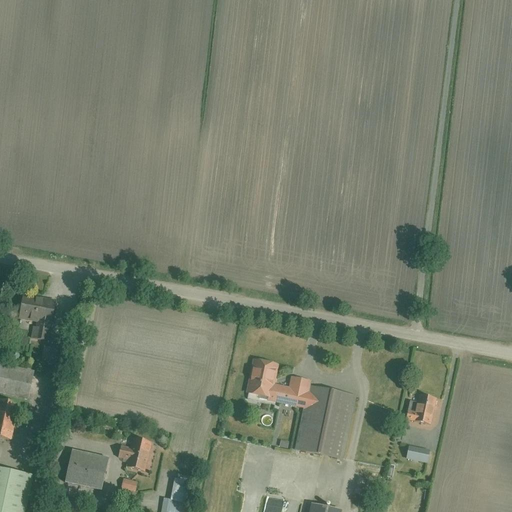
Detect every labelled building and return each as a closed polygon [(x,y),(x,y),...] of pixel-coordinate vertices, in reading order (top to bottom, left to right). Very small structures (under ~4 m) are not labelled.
[(29,296),(23,322),(38,325),(34,342),(45,344),(48,327),(52,328),(58,302),(29,296)] [(60,352),(44,350),(43,362),(59,364),(60,352)] [(310,390),(309,393),(275,386),(280,366),(254,361),(246,396),(266,400),(265,403),(306,412),(297,453),(343,463),(357,399),(310,390)] [(1,368),(0,374),(0,396),(30,404),(36,377),(1,368)] [(420,399),(419,407),(412,405),(408,422),(416,423),(415,426),(435,430),(441,403),(420,399)] [(0,403),(0,439),(12,442),(19,408),(0,403)] [(397,427),(394,438),(403,441),(406,429),(397,427)] [(130,464),(128,472),(148,478),(156,450),(136,444),(134,452),(120,448),(117,460),(130,464)] [(404,444),(399,467),(433,474),(438,451),(404,444)] [(79,455),(72,486),(104,494),(111,463),(79,455)] [(0,511),(28,511),(34,480),(0,473),(0,511)] [(126,480),(123,492),(136,497),(140,485),(126,480)] [(174,481),(167,511),(184,511),(190,484),(174,481)]
